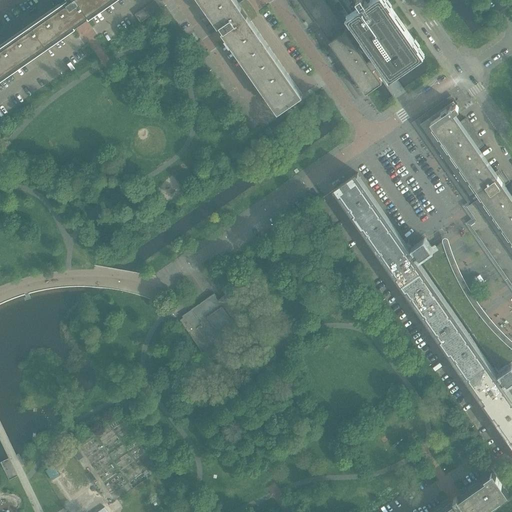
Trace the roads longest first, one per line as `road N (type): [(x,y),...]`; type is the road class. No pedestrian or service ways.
road 1 (unclassified): [(199,258),(362,145)]
road 2 (residential): [(373,137),(275,0)]
